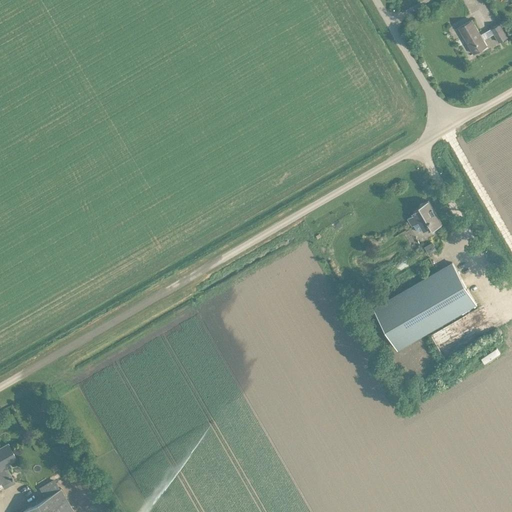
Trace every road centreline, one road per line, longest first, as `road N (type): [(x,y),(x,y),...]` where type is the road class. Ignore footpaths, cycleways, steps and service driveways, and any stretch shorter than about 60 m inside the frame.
road 1 (unclassified): [(0,388),(448,127)]
road 2 (unclassified): [(448,127),(373,0)]
